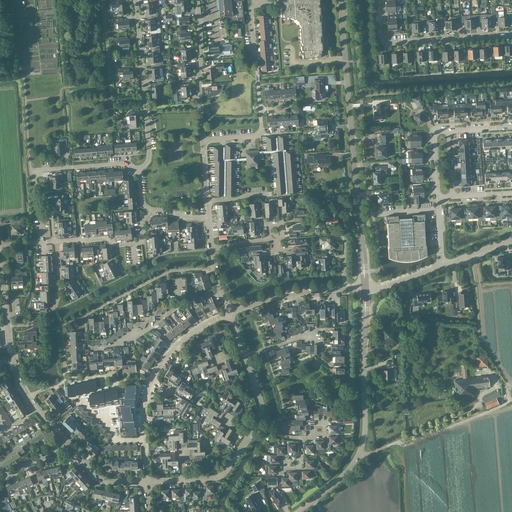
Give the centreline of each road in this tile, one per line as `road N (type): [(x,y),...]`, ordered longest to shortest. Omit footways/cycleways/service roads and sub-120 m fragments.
road 1 (tertiary): [(365,288),(342,0)]
road 2 (tertiary): [(298,511),(347,472),(362,443),(365,288)]
road 3 (residential): [(67,443),(17,379),(1,245)]
road 4 (residential): [(136,171),(149,155),(135,0)]
road 5 (residential): [(511,35),(385,43),(376,0)]
road 6 (residential): [(202,140),(196,0)]
